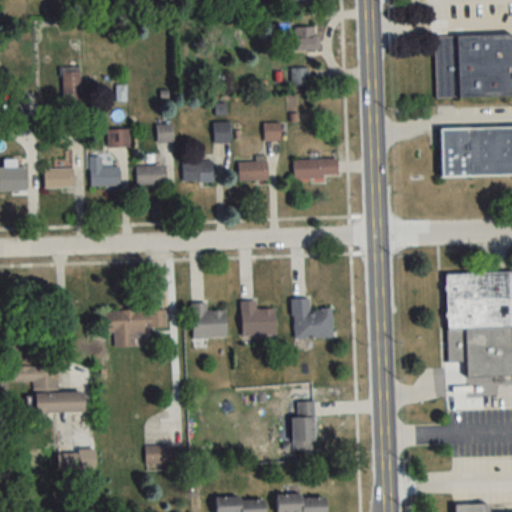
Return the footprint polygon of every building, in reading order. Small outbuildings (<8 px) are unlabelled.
[(293,26),(293,50),(318,50),(318,26),(293,26)] [(433,35),(435,98),(511,95),(511,42),(511,33),(433,35)] [(306,69),(291,69),(291,83),(306,83),(306,69)] [(80,99),(80,71),(59,71),(59,99),(80,99)] [(25,128),(25,99),(9,99),(9,128),(25,128)] [(213,121),(213,142),(229,142),(229,121),(213,121)] [(262,122),(262,140),(280,140),(280,122),(262,122)] [(172,124),(155,124),(155,142),(172,142),(172,124)] [(511,174),(511,125),(439,127),(440,176),(511,174)] [(106,129),(106,147),(128,147),(128,129),(106,129)] [(292,159),(292,177),(336,177),(336,159),(292,159)] [(237,160),(237,181),(267,181),(267,160),(237,160)] [(182,161),(182,182),(212,182),(212,161),(182,161)] [(135,185),(165,185),(165,165),(135,165),(135,185)] [(119,186),(119,166),(89,166),(89,186),(119,186)] [(26,167),(0,167),(0,191),(26,191),(26,167)] [(43,169),(43,188),(72,188),(72,169),(43,169)] [(511,276),(511,271),(444,273),(446,361),(465,361),(465,377),(511,375),(511,276)] [(291,299),(291,338),(331,338),(331,309),(308,309),(308,298),(291,299)] [(240,301),(240,337),(275,336),(274,308),(255,309),(255,300),(240,301)] [(225,337),(224,310),(206,310),(206,302),(190,302),(191,338),(225,337)] [(105,331),(113,331),(113,346),(148,345),(148,327),(165,326),(164,309),(104,310),(105,331)] [(10,366),(10,382),(32,382),(32,387),(56,387),(56,366),(10,366)] [(34,411),(83,411),(83,391),(34,391),(34,411)] [(289,417),(289,449),(313,449),(313,402),(295,402),(295,417),(289,417)] [(171,445),(144,445),(144,464),(171,464),(171,445)] [(324,511),(324,494),(275,496),(275,511),(324,511)] [(263,511),(263,497),(214,497),(213,511),(263,511)]
